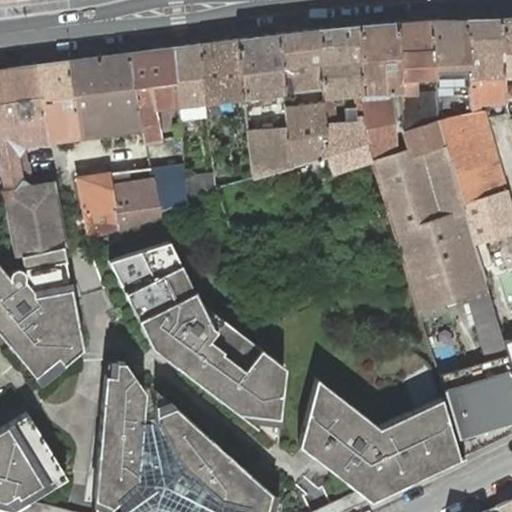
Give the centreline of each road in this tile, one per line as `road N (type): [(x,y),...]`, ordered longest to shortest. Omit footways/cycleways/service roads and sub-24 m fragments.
road 1 (secondary): [(45,28),(281,0)]
road 2 (residential): [(45,28),(76,246)]
